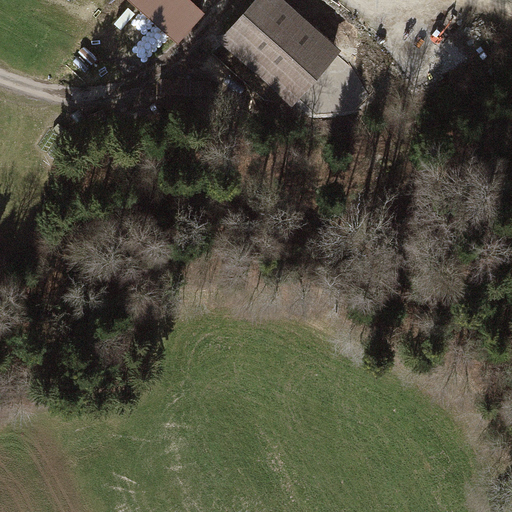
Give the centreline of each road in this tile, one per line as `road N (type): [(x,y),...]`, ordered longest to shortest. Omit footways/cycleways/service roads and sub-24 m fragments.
road 1 (track): [(0,76),(65,97),(103,95),(165,65),(230,0)]
road 2 (track): [(382,0),(453,1),(511,21)]
